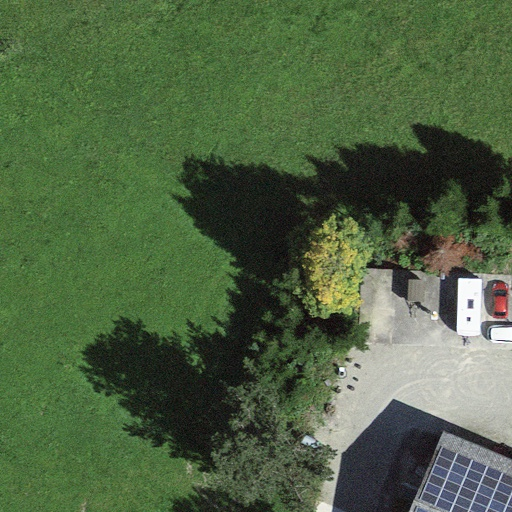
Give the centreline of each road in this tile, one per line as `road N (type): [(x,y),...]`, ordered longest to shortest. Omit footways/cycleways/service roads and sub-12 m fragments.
road 1 (track): [(511,392),(438,369),(368,511)]
road 2 (track): [(0,480),(215,511)]
